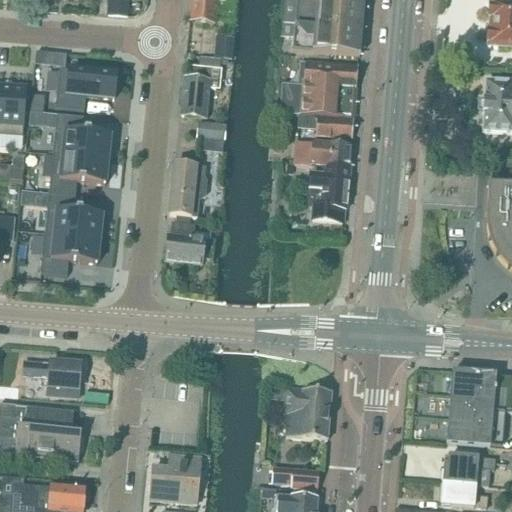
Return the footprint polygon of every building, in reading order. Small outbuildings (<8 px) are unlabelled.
[(126,20),(127,1),(114,0),(106,0),(105,19),(126,20)] [(222,0),(228,1),(228,0),(189,0),(187,26),(212,29),(214,0),(222,0)] [(284,0),(283,25),(283,27),(292,28),(291,56),(358,61),(362,0),(284,0)] [(511,7),(488,6),(485,52),(511,53),(511,7)] [(283,27),(281,43),(291,43),(292,40),(292,28),(287,28),(283,27)] [(212,61),(226,63),(231,63),(232,41),(214,39),(212,61)] [(182,83),(179,120),(203,122),(205,92),(218,93),(220,73),(218,73),(219,63),(198,61),(197,70),(187,70),(186,83),(182,83)] [(279,117),(296,118),(296,121),(350,126),(351,123),(349,123),(351,97),(352,97),(354,70),(300,67),(298,88),(281,87),(279,117)] [(59,72),(54,113),(83,116),(84,105),(85,103),(108,105),(111,106),(112,99),(112,94),(114,78),(68,73),(59,72)] [(511,87),(484,86),(481,136),(511,137),(511,87)] [(0,88),(0,139),(22,141),(26,90),(0,88)] [(31,99),(29,115),(41,116),(43,100),(31,99)] [(55,119),(51,159),(66,161),(102,164),(107,165),(109,140),(104,139),(81,137),(82,132),(83,122),(55,119)] [(349,146),(350,126),(296,121),(295,133),(314,134),(313,144),(349,146)] [(195,127),(194,144),(222,146),(223,130),(195,127)] [(292,168),(308,169),(308,172),(321,174),(347,174),(349,151),(294,147),(292,168)] [(51,159),(47,198),(62,200),(75,201),(75,198),(76,187),(99,189),(104,189),(107,165),(102,164),(66,161),(51,159)] [(0,168),(0,183),(22,184),(22,175),(23,164),(11,163),(11,169),(0,168)] [(281,168),(280,177),(291,178),(292,168),(281,168)] [(168,219),(175,219),(174,227),(189,228),(190,221),(198,222),(200,202),(203,200),(205,185),(202,182),(203,172),(173,169),(168,219)] [(311,213),(310,217),(310,227),(341,229),(343,215),(344,215),(347,174),(321,174),(321,183),(307,182),(305,212),(311,213)] [(500,269),(504,272),(508,275),(511,277),(511,176),(506,176),(505,190),(486,189),(484,225),(484,228),(484,230),(484,235),(485,240),(486,244),(487,249),(489,253),(492,258),(494,262),(497,265),(500,269)] [(47,198),(43,238),(58,239),(94,243),(99,243),(102,220),(96,219),(73,217),(75,201),(62,200),(47,198)] [(0,243),(12,244),(13,222),(0,221),(0,243)] [(166,240),(163,267),(200,270),(201,264),(211,265),(213,246),(203,245),(203,244),(191,243),(193,229),(189,228),(174,227),(171,227),(169,240),(166,240)] [(43,238),(40,277),(65,280),(66,268),(67,264),(91,267),(97,267),(99,243),(94,243),(58,239),(43,238)] [(24,366),(23,382),(45,384),(44,390),(43,401),(77,404),(78,393),(80,369),(49,367),(48,368),(24,366)] [(511,418),(511,381),(494,380),(450,376),(444,448),(488,452),(488,451),(500,452),(503,417),(511,418)] [(0,383),(0,398),(19,400),(20,386),(0,383)] [(285,422),(283,442),(326,446),(330,399),(297,396),(297,394),(283,393),(281,422),(285,422)] [(0,458),(13,460),(76,467),(79,439),(69,438),(72,417),(0,408),(0,458)] [(443,460),(441,485),(486,489),(488,475),(492,476),(493,465),(443,460)] [(151,472),(147,506),(194,511),(199,463),(175,461),(173,474),(151,472)] [(289,491),(289,494),(316,496),(317,476),(271,472),(269,490),(289,491)] [(484,511),(486,502),(472,500),(474,490),(486,491),(486,489),(441,485),(439,510),(462,511),(484,511)] [(12,490),(10,511),(81,511),(83,491),(49,489),(48,493),(37,492),(28,491),(12,490)] [(314,511),(315,504),(275,501),(274,511),(314,511)]
